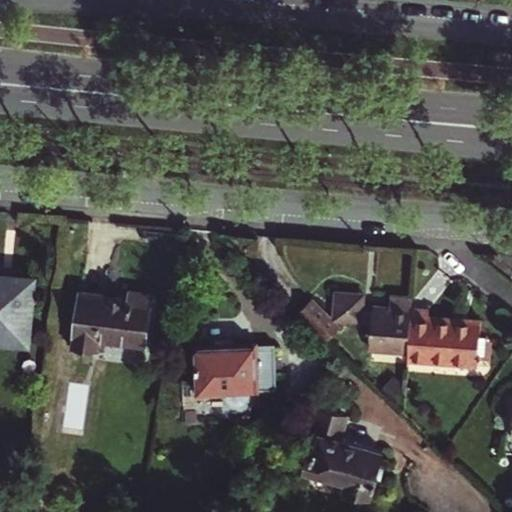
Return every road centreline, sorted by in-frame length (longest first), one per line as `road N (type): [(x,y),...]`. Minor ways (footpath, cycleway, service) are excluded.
road 1 (tertiary): [(0,178),(511,225)]
road 2 (primary): [(0,98),(511,145)]
road 3 (primary): [(511,113),(0,68)]
road 4 (tertiary): [(511,36),(178,4)]
